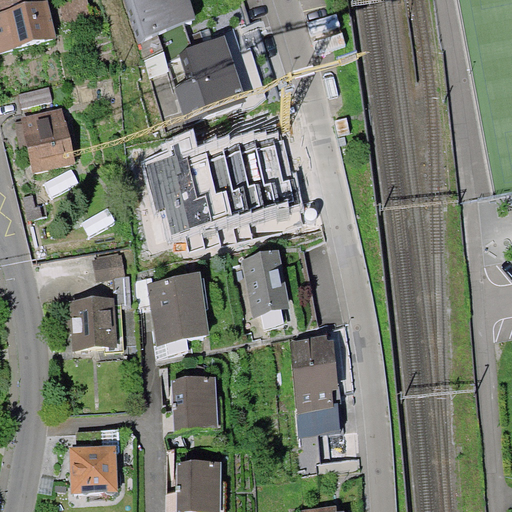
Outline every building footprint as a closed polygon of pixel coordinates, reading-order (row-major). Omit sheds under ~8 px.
[(0,0),(0,52),(57,38),(47,0),(0,0)] [(87,0),(64,0),(59,1),(66,24),(92,17),(87,0)] [(123,0),(138,39),(197,19),(190,0),(123,0)] [(240,79),(225,35),(185,49),(195,77),(173,84),(184,115),(245,94),(240,79)] [(49,87),(18,94),(22,108),(52,101),(49,87)] [(63,108),(21,117),(30,157),(34,173),(76,164),(63,108)] [(172,237),(304,205),(296,172),(292,173),(282,133),(145,167),(157,212),(165,210),(172,237)] [(33,195),(23,197),(29,221),(47,216),(45,204),(35,207),(33,195)] [(278,250),(240,258),(253,316),(290,309),(278,250)] [(92,260),(96,282),(115,278),(126,276),(121,254),(92,260)] [(201,271),(148,283),(155,334),(156,346),(210,336),(201,271)] [(126,276),(115,278),(118,305),(131,304),(129,276),(126,276)] [(115,298),(69,300),(71,324),(72,350),(118,347),(115,298)] [(327,335),(289,340),(298,412),(334,408),(333,403),(332,390),(340,389),(333,339),(328,340),(327,335)] [(215,376),(171,379),(173,411),(175,429),(218,427),(215,376)] [(332,390),(333,403),(338,403),(341,402),(340,389),(332,390)] [(338,403),(333,403),(334,408),(298,412),(296,412),(299,438),(341,433),(338,403)] [(116,445),(70,447),(71,477),(72,494),(118,491),(116,445)] [(219,511),(221,462),(177,461),(176,498),(175,511),(219,511)]
